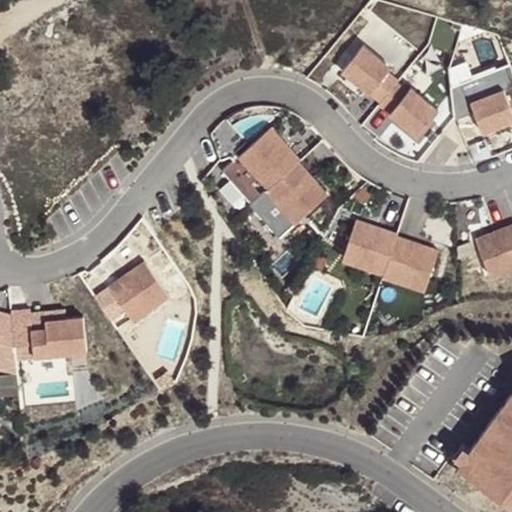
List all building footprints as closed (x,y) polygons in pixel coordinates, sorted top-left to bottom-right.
[(344,71),(383,102),(399,82),(400,80),(389,71),(392,67),(365,45),(344,71)] [(485,67),(461,76),(463,92),(490,82),(485,67)] [(511,73),(490,82),(463,92),(467,124),(469,129),(487,122),(494,141),(511,134),(511,73)] [(383,102),(382,104),(421,135),(441,110),(414,87),(410,91),(399,82),(383,102)] [(213,133),(222,159),(232,155),(248,140),(228,119),(213,133)] [(303,161),(305,160),(276,127),(227,170),(256,202),(303,161)] [(332,195),(303,161),(256,202),(254,204),(283,237),(332,195)] [(410,205),(406,228),(424,231),(428,208),(410,205)] [(397,235),(398,232),(357,218),(348,244),(389,259),(397,235)] [(511,223),(477,236),(486,263),(511,253),(511,223)] [(439,249),(397,235),(389,259),(388,261),(429,276),(439,249)] [(388,261),(389,259),(348,244),(345,254),(385,268),(388,261)] [(511,253),(486,263),(490,273),(511,264),(511,253)] [(146,259),(110,284),(128,310),(164,286),(146,259)] [(385,268),(384,271),(426,286),(429,276),(388,261),(385,268)] [(164,286),(128,310),(134,319),(170,294),(164,286)] [(30,306),(11,308),(13,338),(31,336),(32,354),(85,349),(82,314),(44,317),(45,324),(31,326),(30,306)] [(65,307),(30,311),(31,326),(45,324),(44,317),(66,315),(65,307)] [(465,461),(462,465),(511,501),(511,395),(474,448),(465,461)] [(457,455),(465,461),(474,448),(466,442),(457,455)]
